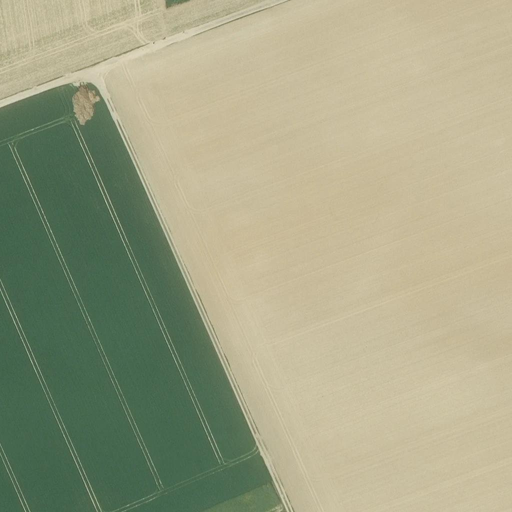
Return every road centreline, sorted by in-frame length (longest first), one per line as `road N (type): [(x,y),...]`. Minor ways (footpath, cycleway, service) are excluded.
road 1 (track): [(96,66),(293,511)]
road 2 (track): [(277,0),(0,102)]
